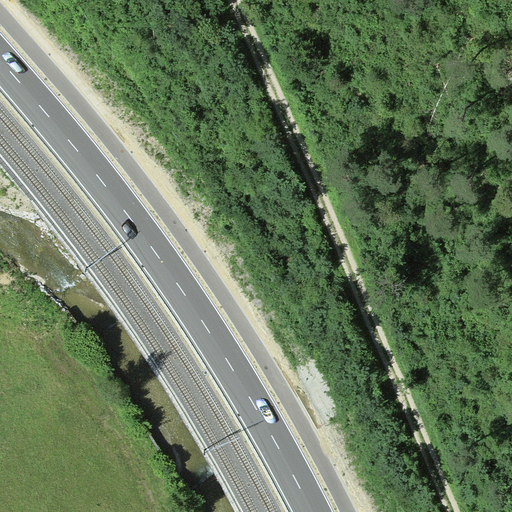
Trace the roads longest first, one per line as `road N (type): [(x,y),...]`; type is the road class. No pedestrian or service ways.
road 1 (track): [(451,511),(240,0)]
road 2 (primary): [(0,60),(143,233),(267,424),(312,511)]
